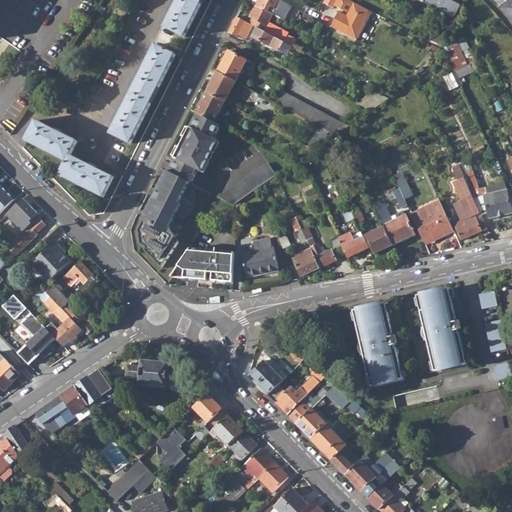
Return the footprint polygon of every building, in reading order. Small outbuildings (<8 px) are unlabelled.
[(175,0),(162,26),(184,37),(202,0),(175,0)] [(266,11),(266,10),(267,7),(270,8),(271,6),(277,9),(281,1),(279,0),(254,0),(252,3),(256,5),(266,11)] [(331,27),(357,41),(373,12),(350,0),(326,0),(325,3),(334,8),(335,7),(348,13),(347,15),(339,11),(331,27)] [(425,0),(424,2),(455,16),(461,5),(451,0),(425,0)] [(511,0),(494,0),(511,23),(511,0)] [(288,13),(289,11),(292,6),(283,2),(279,9),(288,13)] [(266,11),(256,5),(251,16),(254,18),(250,24),(254,26),(257,28),(265,32),(284,42),(291,46),(293,47),(297,40),(288,35),(290,33),(270,22),(274,14),(266,10),(266,11)] [(300,11),(292,6),(289,11),(298,15),(300,11)] [(250,24),(238,17),(236,20),(230,32),(241,38),(242,36),(247,39),(248,37),(251,39),(253,36),(280,51),(282,47),(284,42),(265,32),(257,28),(254,26),(250,24)] [(446,49),(456,71),(446,75),(452,89),(464,83),(461,78),(479,70),(465,41),(446,49)] [(291,46),(284,42),(282,47),(288,51),(291,46)] [(109,132),(130,143),(175,55),(153,44),(109,132)] [(237,82),(248,61),(229,51),(228,53),(227,52),(224,58),(225,58),(218,72),(219,72),(237,82)] [(225,103),(237,82),(219,72),(218,72),(207,92),(208,93),(225,103)] [(277,103),(283,107),(290,95),(284,92),(283,91),(277,103)] [(207,92),(196,113),(197,113),(215,123),(225,103),(208,93),(207,92)] [(319,126),(336,135),(340,132),(349,126),(316,109),(290,95),(283,107),(319,126)] [(364,108),(371,112),(386,101),(383,96),(379,99),(378,98),(364,108)] [(264,99),(262,106),(274,110),(276,104),(264,99)] [(208,161),(219,141),(212,138),(219,125),(215,123),(197,113),(168,171),(183,179),(184,178),(190,182),(197,169),(200,171),(206,160),(208,161)] [(67,161),(70,155),(77,141),(35,121),(26,140),(67,161)] [(312,139),(322,145),(336,135),(319,126),(312,139)] [(307,148),(313,151),(322,145),(312,139),(307,148)] [(113,178),(70,155),(67,161),(60,174),(104,196),(113,178)] [(269,164),(219,197),(234,205),(236,203),(256,190),(277,176),(269,164)] [(453,204),(460,221),(454,224),(461,239),(487,229),(481,216),(473,198),(458,165),(451,168),(457,180),(452,182),(461,200),(453,204)] [(165,215),(178,189),(183,179),(168,171),(161,167),(142,204),(165,215)] [(184,178),(183,179),(178,189),(186,194),(188,190),(192,183),(190,182),(184,178)] [(400,188),(405,198),(412,194),(404,178),(397,181),(400,188)] [(0,214),(16,199),(0,182),(0,214)] [(485,187),(487,195),(506,191),(505,182),(485,187)] [(211,193),(192,183),(188,190),(208,200),(211,193)] [(396,197),(401,208),(408,205),(405,198),(400,188),(395,190),(397,197),(396,197)] [(487,195),(483,195),(487,212),(489,218),(511,212),(511,189),(506,191),(487,195)] [(208,200),(236,214),(236,203),(234,205),(219,197),(211,193),(208,200)] [(473,198),(481,216),(487,212),(483,195),(473,198)] [(7,214),(23,230),(32,222),(34,220),(32,218),(38,213),(24,199),(7,214)] [(411,212),(413,217),(441,203),(439,199),(411,212)] [(368,206),(371,212),(376,209),(375,207),(373,203),(368,206)] [(384,203),(375,207),(376,209),(393,245),(415,235),(406,215),(405,215),(393,221),(391,216),(384,203)] [(413,217),(425,242),(434,237),(435,240),(454,232),(441,203),(413,217)] [(355,219),(361,232),(366,229),(364,224),(366,223),(358,206),(351,209),(355,219)] [(159,238),(188,253),(198,232),(200,228),(190,222),(192,218),(174,209),(159,238)] [(348,222),(355,219),(351,209),(343,213),(348,222)] [(369,213),(376,227),(376,228),(381,226),(382,228),(374,232),(366,235),(375,253),(393,245),(376,209),(371,212),(369,213)] [(403,211),(391,216),(393,221),(405,215),(403,211)] [(16,255),(38,235),(34,232),(45,222),(40,217),(9,247),(16,255)] [(295,232),(297,231),(302,229),(297,217),(290,220),(295,232)] [(54,232),(45,222),(34,232),(38,235),(41,239),(37,243),(40,246),(54,232)] [(305,245),(309,243),(304,233),(302,229),(297,231),(302,243),(304,243),(305,245)] [(148,261),(151,264),(158,257),(155,255),(157,253),(162,242),(137,230),(132,240),(134,249),(147,262),(148,261)] [(315,245),(309,231),(304,233),(309,243),(311,249),(320,268),(336,260),(331,250),(322,254),(318,244),(315,245)] [(225,245),(198,232),(188,253),(213,266),(225,245)] [(342,246),(348,258),(368,248),(362,235),(358,237),(359,239),(354,241),(350,232),(339,238),(339,239),(342,246)] [(278,238),(284,249),(290,246),(284,234),(278,238)] [(243,253),(247,277),(279,270),(275,247),(273,247),(271,238),(253,241),(255,251),(243,253)] [(336,250),(342,246),(339,239),(332,242),(336,250)] [(32,263),(50,281),(71,261),(60,250),(62,247),(56,240),(32,263)] [(320,268),(311,249),(293,257),(302,276),(320,268)] [(62,308),(75,296),(71,293),(68,296),(61,290),(66,285),(63,283),(67,280),(72,285),(74,282),(77,285),(81,281),(85,284),(94,275),(80,261),(50,291),(47,293),(62,308)] [(77,335),(83,330),(62,308),(47,293),(44,290),(40,286),(35,291),(65,322),(52,334),(56,338),(64,346),(68,342),(70,344),(78,336),(77,335)] [(444,291),(419,296),(424,319),(422,319),(429,349),(431,348),(436,371),(440,371),(440,370),(467,364),(460,333),(459,333),(458,331),(459,331),(457,322),(456,322),(456,320),(457,319),(449,288),(444,291)] [(495,292),(480,295),(483,310),(498,306),(495,292)] [(83,330),(87,334),(94,327),(75,308),(82,301),(76,295),(75,296),(62,308),(83,330)] [(386,303),(355,310),(360,333),(359,334),(366,363),(367,363),(372,386),(376,385),(376,384),(403,379),(396,348),(395,348),(394,345),(395,345),(394,337),(393,337),(392,334),(393,334),(386,303)] [(19,353),(29,364),(39,355),(43,359),(57,350),(51,343),(56,338),(52,334),(32,313),(22,323),(36,337),(19,353)] [(501,321),(486,324),(492,353),(507,350),(501,321)] [(290,353),(301,362),(306,358),(295,348),(290,353)] [(0,363),(0,369),(12,383),(21,375),(5,359),(0,363)] [(140,385),(167,388),(167,387),(172,388),(171,390),(181,394),(182,392),(184,394),(193,384),(187,378),(175,373),(169,373),(170,365),(170,363),(143,360),(142,367),(128,366),(127,378),(141,380),(140,385)] [(250,375),(256,382),(271,367),(264,360),(250,375)] [(511,373),(510,363),(495,366),(498,381),(511,377),(511,373)] [(275,402),(288,415),(308,394),(326,376),(313,365),(308,370),(313,375),(301,387),(297,391),(292,386),(286,391),(275,402)] [(269,395),(279,384),(283,380),(288,376),(283,371),(279,375),(271,367),(256,382),(269,395)] [(0,369),(0,385),(5,391),(12,383),(0,369)] [(75,387),(88,407),(92,404),(113,390),(99,370),(75,387)] [(269,395),(275,402),(286,391),(279,384),(269,395)] [(321,400),(319,402),(322,405),(332,396),(344,407),(353,399),(336,385),(321,400)] [(77,414),(88,407),(75,387),(59,397),(35,414),(43,425),(52,434),(61,428),(59,426),(54,418),(59,415),(64,423),(77,414)] [(437,387),(411,390),(413,402),(439,398),(437,387)] [(99,409),(118,397),(116,395),(113,390),(92,404),(95,408),(99,409)] [(194,408),(208,423),(223,409),(208,394),(194,408)] [(318,397),(312,403),(308,406),(304,403),(290,417),(297,424),(316,405),(319,402),(321,400),(318,397)] [(333,418),(336,421),(351,407),(355,411),(357,410),(367,420),(372,415),(353,399),(344,407),(333,418)] [(318,407),(316,405),(297,424),(312,439),(328,423),(330,421),(328,419),(327,421),(316,409),(318,407)] [(88,407),(77,414),(81,421),(92,413),(88,407)] [(59,426),(64,423),(59,415),(54,418),(59,426)] [(214,431),(230,447),(245,432),(229,416),(214,431)] [(339,435),(328,423),(312,439),(332,460),(339,453),(340,453),(342,451),(343,450),(348,445),(343,439),(339,435)] [(4,435),(19,455),(30,447),(16,426),(4,435)] [(181,446),(188,440),(175,426),(158,442),(169,453),(162,459),(172,470),(189,455),(181,446)] [(230,447),(243,460),(258,445),(245,432),(230,447)] [(0,440),(2,444),(0,446),(0,475),(5,471),(10,467),(20,457),(19,455),(4,435),(0,437),(0,440)] [(139,460),(140,461),(150,451),(146,447),(136,457),(139,460)] [(243,487),(247,491),(260,479),(276,463),(271,458),(262,449),(243,467),(253,478),(243,487)] [(350,460),(346,455),(344,457),(340,453),(339,453),(332,460),(347,475),(361,461),(355,455),(350,460)] [(210,466),(214,470),(225,459),(221,455),(210,466)] [(364,464),(370,458),(367,455),(361,461),(347,475),(369,498),(383,484),(398,470),(383,456),(371,468),(368,464),(366,466),(364,464)] [(139,460),(107,491),(119,502),(151,471),(140,461),(139,460)] [(260,479),(274,493),(289,477),(276,463),(260,479)] [(217,477),(224,484),(232,475),(226,469),(217,477)] [(155,476),(151,471),(136,487),(142,493),(152,483),(150,482),(155,476)] [(224,484),(231,492),(240,483),(232,475),(224,484)] [(437,481),(444,488),(449,483),(442,476),(437,481)] [(401,511),(405,509),(405,507),(398,500),(403,496),(403,497),(409,491),(409,490),(413,486),(408,481),(403,486),(380,509),(382,511),(401,511)] [(55,493),(59,497),(65,492),(56,482),(51,488),(55,493)] [(390,491),(383,484),(369,498),(380,509),(403,486),(399,483),(390,491)] [(173,494),(178,498),(187,488),(183,484),(173,494)] [(275,507),(280,511),(305,511),(311,507),(293,489),(275,507)] [(45,501),(49,506),(59,497),(55,493),(45,501)] [(162,511),(168,510),(163,493),(135,502),(138,511),(162,511)] [(409,503),(403,497),(403,496),(398,500),(405,507),(409,503)] [(467,508),(472,511),(477,507),(464,496),(458,502),(466,509),(467,508)] [(57,503),(65,511),(71,511),(73,511),(59,497),(49,506),(51,508),(57,503)] [(323,511),(315,503),(311,507),(305,511),(323,511)]
